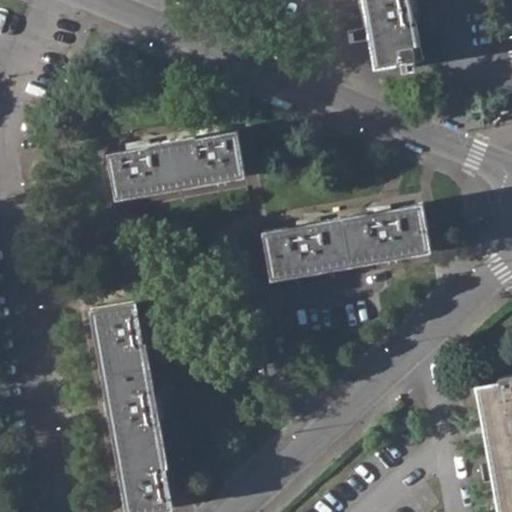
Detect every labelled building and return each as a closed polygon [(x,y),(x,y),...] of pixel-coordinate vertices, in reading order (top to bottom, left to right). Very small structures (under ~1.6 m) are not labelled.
[(363,0),(376,66),(420,58),(414,22),(412,23),(408,3),(414,3),(413,0),(363,0)] [(195,136),(149,144),(150,146),(145,147),(144,142),(132,144),(133,149),(109,154),(117,197),(244,173),(236,131),(213,134),(213,128),(199,131),(200,137),(195,138),(195,136)] [(272,276),(429,249),(420,202),(398,206),(399,209),(381,212),(380,205),(368,207),(369,215),(365,215),(364,212),(320,221),(321,223),(316,224),(315,217),(301,220),(302,226),(287,229),(287,226),(264,230),(272,276)] [(91,308),(128,511),(142,511),(172,507),(167,482),(172,481),(169,469),(165,469),(164,466),(166,465),(159,420),(156,421),(154,412),(160,411),(157,398),(152,399),(149,384),(151,383),(144,341),(141,341),(140,334),(146,333),(144,320),(138,321),(134,299),(91,308)] [(511,511),(511,373),(498,376),(499,380),(475,384),(496,511),(511,511)]
